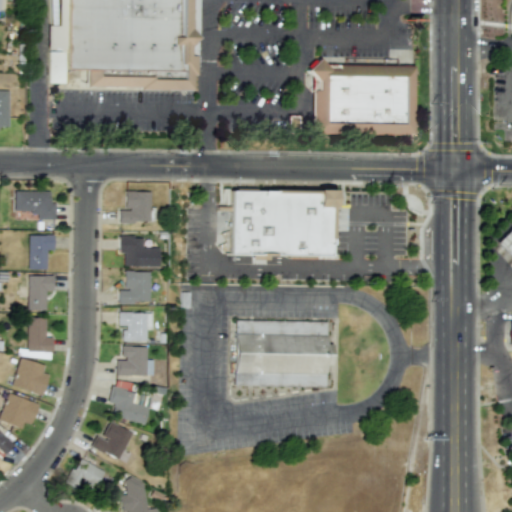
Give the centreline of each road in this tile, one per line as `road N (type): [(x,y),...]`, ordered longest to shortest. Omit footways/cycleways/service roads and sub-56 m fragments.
road 1 (residential): [(0,164),(457,171)]
road 2 (residential): [(0,504),(45,461),(82,382),(89,166)]
road 3 (secondary): [(457,171),(457,0)]
road 4 (secondary): [(450,511),(450,359)]
road 5 (secondary): [(450,301),(462,282),(465,195),(457,180)]
